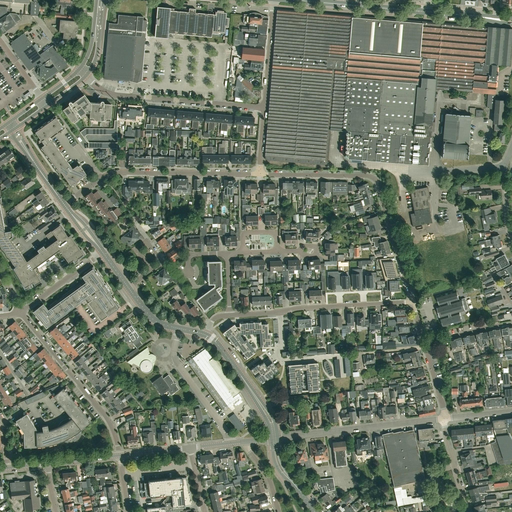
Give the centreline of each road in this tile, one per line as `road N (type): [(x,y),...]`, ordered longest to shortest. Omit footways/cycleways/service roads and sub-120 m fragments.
road 1 (residential): [(413,301),(375,179),(259,174)]
road 2 (residential): [(64,204),(117,171),(259,174)]
road 3 (residential): [(264,107),(116,95),(85,76)]
road 4 (residential): [(230,315),(413,301)]
road 5 (residential): [(20,313),(105,415),(119,455)]
road 6 (residential): [(274,438),(444,418)]
road 7 (tertiary): [(427,12),(292,0)]
road 8 (residential): [(231,443),(174,357),(178,328)]
road 9 (tertiary): [(274,438),(257,400),(204,334)]
